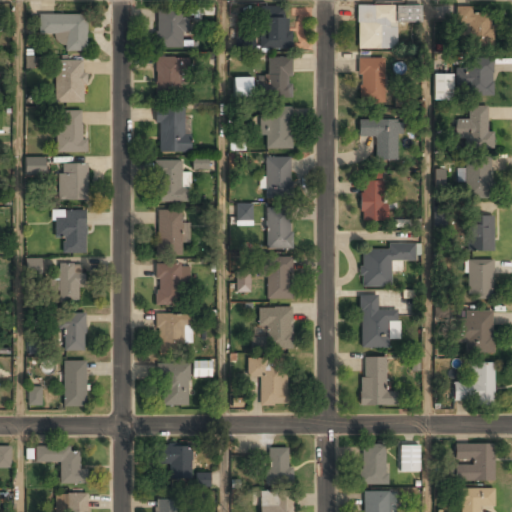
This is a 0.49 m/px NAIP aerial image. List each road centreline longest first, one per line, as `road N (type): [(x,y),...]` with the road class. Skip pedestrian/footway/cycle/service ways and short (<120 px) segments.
road 1 (residential): [(323,0),(329,511)]
road 2 (residential): [(511,425),(0,427)]
road 3 (residential): [(121,0),(122,511)]
